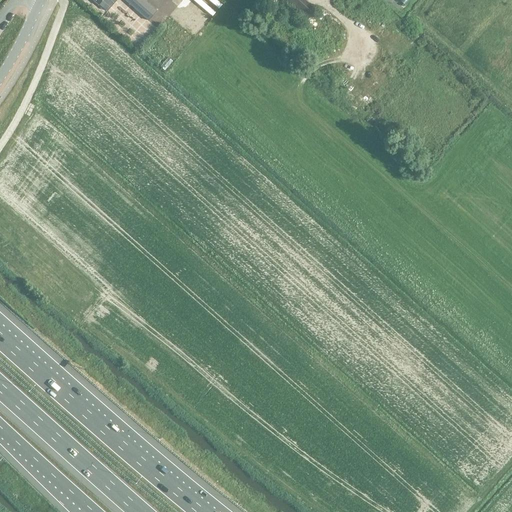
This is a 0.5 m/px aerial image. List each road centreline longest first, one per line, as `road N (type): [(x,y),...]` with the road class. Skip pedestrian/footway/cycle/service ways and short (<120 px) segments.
road 1 (motorway): [(204,511),(0,337)]
road 2 (motorway): [(0,388),(140,511)]
road 3 (motorway): [(0,427),(92,511)]
